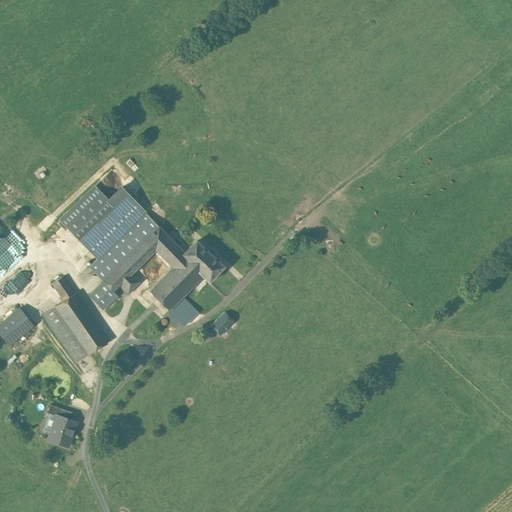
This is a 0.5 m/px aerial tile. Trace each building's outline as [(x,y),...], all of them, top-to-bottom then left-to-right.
[(113,168),(94,186),(108,201),(121,188),(126,182),(113,168)] [(94,186),(60,220),(64,224),(74,234),(108,201),(94,186)] [(108,201),(74,234),(95,256),(96,255),(98,257),(145,212),(121,188),(108,201)] [(16,212),(0,226),(0,323),(19,308),(51,284),(62,276),(16,212)] [(98,257),(88,267),(102,281),(158,227),(145,212),(98,257)] [(158,227),(102,281),(112,292),(113,292),(119,285),(131,273),(155,250),(172,268),(183,257),(182,256),(184,253),(158,227)] [(223,267),(196,241),(184,253),(182,256),(183,257),(203,276),(209,282),(223,267)] [(172,268),(149,291),(168,311),(203,276),(183,257),(172,268)] [(131,273),(119,285),(128,294),(140,282),(131,273)] [(74,293),(62,276),(51,284),(62,301),(74,293)] [(102,281),(87,295),(102,310),(117,296),(113,292),(112,292),(102,281)] [(108,341),(74,293),(62,301),(54,307),(88,355),(108,341)] [(88,355),(54,307),(43,315),(76,363),(88,355)] [(19,308),(0,323),(0,336),(8,346),(33,326),(19,308)] [(182,323),(169,310),(162,317),(165,320),(176,330),(182,323)] [(224,312),(210,326),(220,336),(234,322),(224,312)] [(127,366),(134,361),(127,352),(120,358),(127,366)] [(66,411),(49,405),(47,413),(56,416),(64,418),(66,411)] [(64,418),(56,416),(48,440),(67,447),(75,422),(64,418)]
